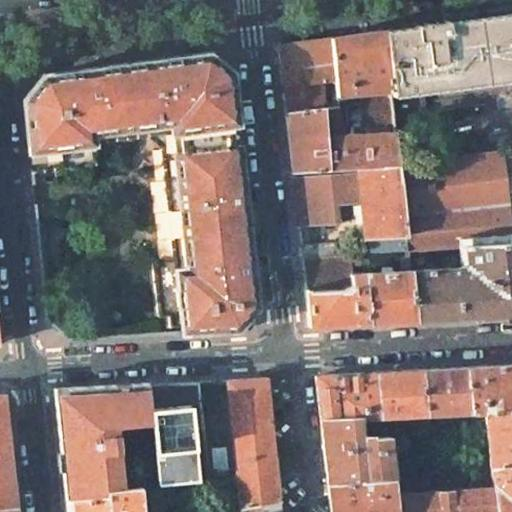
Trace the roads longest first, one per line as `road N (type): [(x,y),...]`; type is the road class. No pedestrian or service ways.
road 1 (primary): [(392,511),(0,479)]
road 2 (residential): [(286,354),(248,0)]
road 3 (residential): [(26,369),(286,354)]
road 4 (residential): [(0,118),(26,369)]
road 5 (residential): [(286,354),(511,341)]
road 6 (residential): [(286,354),(304,511)]
road 7 (residential): [(26,369),(40,511)]
